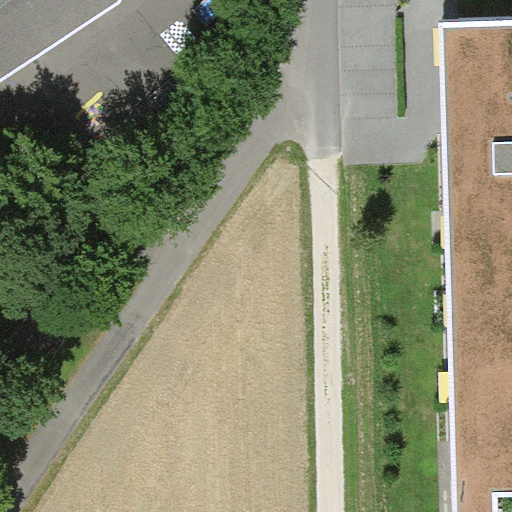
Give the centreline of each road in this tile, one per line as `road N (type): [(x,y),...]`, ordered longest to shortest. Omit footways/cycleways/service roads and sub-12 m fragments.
road 1 (residential): [(310,0),(307,62),(3,511)]
road 2 (track): [(323,511),(322,199),(307,62)]
